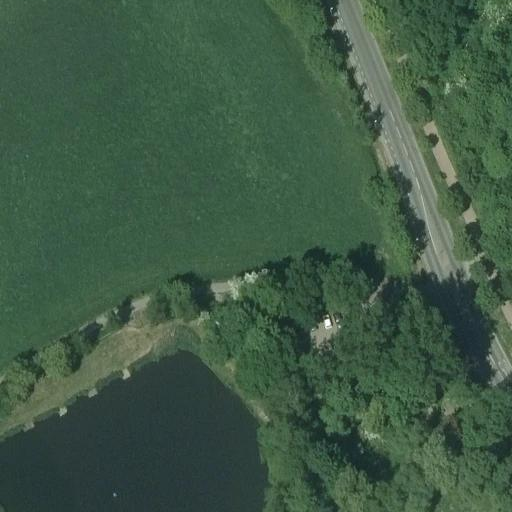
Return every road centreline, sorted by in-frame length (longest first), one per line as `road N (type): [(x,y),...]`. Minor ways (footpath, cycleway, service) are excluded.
road 1 (tertiary): [(342,0),(449,277),(511,398)]
road 2 (track): [(405,293),(319,279),(205,283),(111,308),(0,371)]
